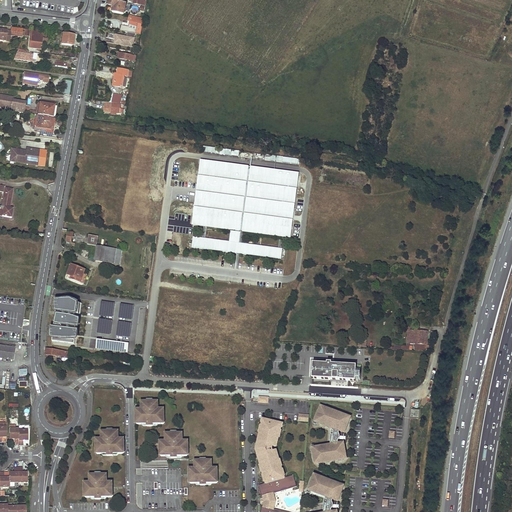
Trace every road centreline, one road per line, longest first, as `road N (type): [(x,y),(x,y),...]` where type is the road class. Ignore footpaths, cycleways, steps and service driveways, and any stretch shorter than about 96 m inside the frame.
road 1 (tertiary): [(34,367),(86,22)]
road 2 (unclassified): [(129,379),(422,392)]
road 3 (motorway): [(511,235),(470,380),(450,511)]
road 4 (motorway): [(478,511),(507,346)]
road 5 (residential): [(129,379),(131,511)]
